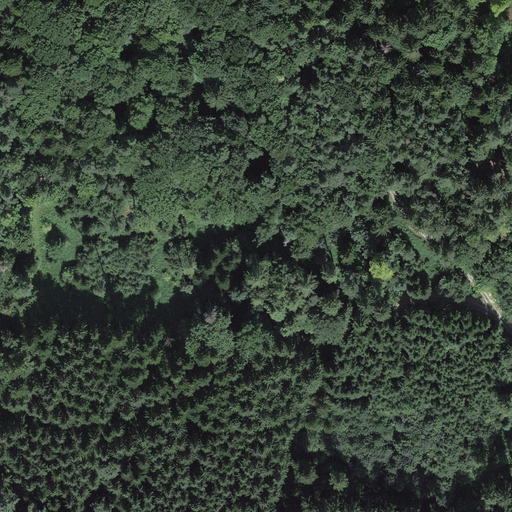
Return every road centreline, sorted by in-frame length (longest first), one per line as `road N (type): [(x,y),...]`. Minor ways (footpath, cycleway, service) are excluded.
road 1 (track): [(0,398),(71,415),(111,409),(417,296),(459,298),(503,319)]
road 2 (track): [(267,0),(337,72),(413,222),(503,319)]
